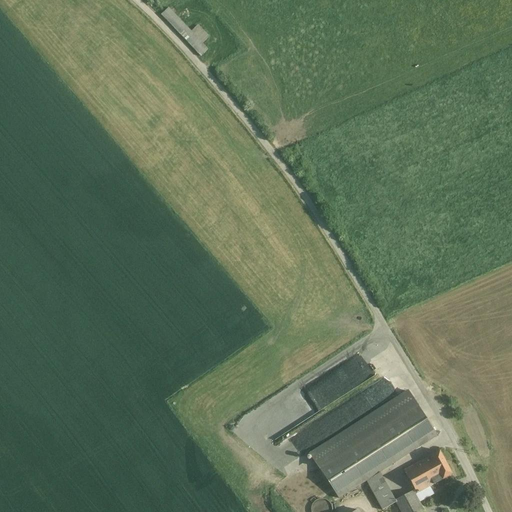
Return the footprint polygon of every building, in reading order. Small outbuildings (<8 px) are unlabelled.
[(160,14),(200,56),(208,49),(202,42),(209,35),(198,24),(191,30),(168,7),(160,14)] [(429,428),(405,390),(308,452),(333,491),(429,428)] [(450,472),(438,451),(403,471),(413,490),(415,492),(450,472)] [(381,507),(395,499),(380,472),(366,480),(381,507)] [(416,511),(423,508),(415,492),(413,490),(395,499),(402,511),(416,511)] [(496,501),(511,497),(511,493),(495,497),(496,501)] [(314,501),(314,511),(330,511),(329,500),(314,501)]
